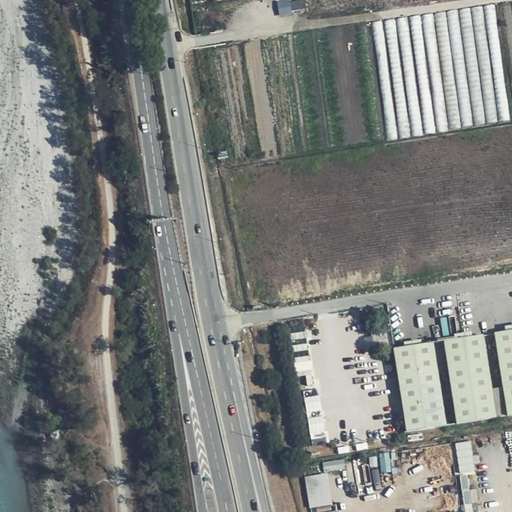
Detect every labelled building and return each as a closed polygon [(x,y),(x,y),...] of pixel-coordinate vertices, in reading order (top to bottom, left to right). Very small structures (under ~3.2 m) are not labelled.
[(511,415),(511,331),(495,334),(507,416),(511,415)] [(494,418),(481,336),(443,342),(456,424),(494,418)] [(445,426),(432,344),(394,349),(407,432),(445,426)] [(307,413),(323,411),(320,394),(305,397),(307,413)] [(309,418),(313,445),(328,442),(323,416),(309,418)] [(473,441),(457,443),(459,472),(475,470),(473,441)] [(306,476),(309,507),(333,505),(329,473),(306,476)] [(463,486),(465,511),(479,511),(477,489),(469,489),(469,486),(463,486)]
